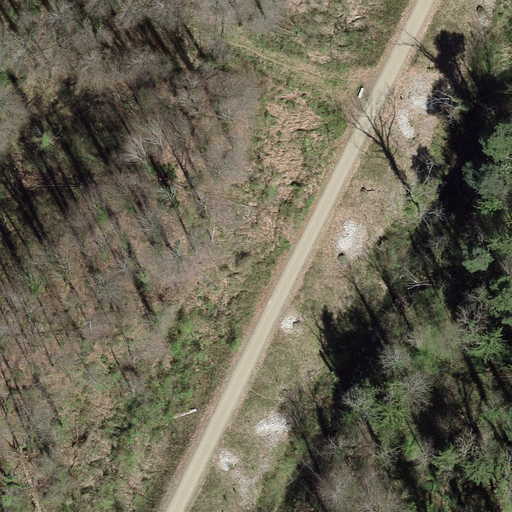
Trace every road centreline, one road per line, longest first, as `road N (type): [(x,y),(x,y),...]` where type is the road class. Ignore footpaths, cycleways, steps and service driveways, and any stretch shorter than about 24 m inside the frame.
road 1 (track): [(369,110),(174,511)]
road 2 (track): [(369,110),(48,0)]
road 3 (track): [(427,0),(369,110)]
